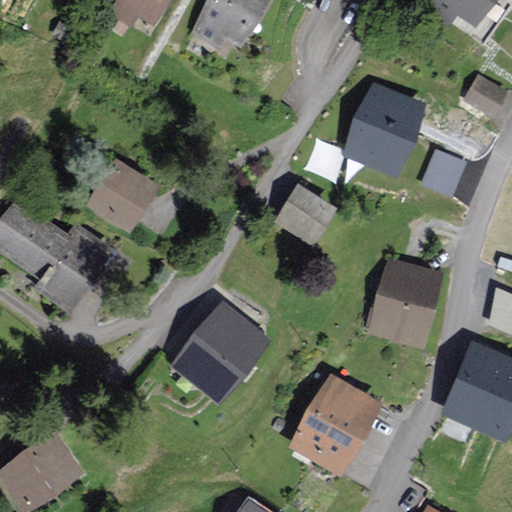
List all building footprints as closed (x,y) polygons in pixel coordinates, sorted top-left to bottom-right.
[(116,0),(109,13),(133,27),(140,16),(158,26),(173,0),(116,0)] [(269,0),(208,0),(189,35),(220,52),(227,38),(243,47),(269,0)] [(493,0),(429,0),(424,8),(448,25),(456,13),(475,26),(493,0)] [(480,77),(467,100),(495,116),(508,93),(480,77)] [(424,105),(375,86),(348,153),(397,173),(424,105)] [(162,185),(117,158),(88,206),(133,233),(162,185)] [(338,206),(296,182),(274,221),(316,245),(338,206)] [(70,230),(14,196),(0,219),(0,249),(42,275),(35,286),(75,310),(115,245),(75,221),(70,230)] [(427,343),(445,271),(383,256),(366,329),(427,343)] [(511,290),(496,287),(487,324),(511,329),(511,290)] [(223,300),(171,365),(219,403),(271,337),(223,300)] [(511,426),(511,355),(473,340),(443,413),(507,439),(511,426)] [(344,472),(382,399),(327,370),(289,443),(344,472)] [(31,511),(83,475),(52,432),(0,470),(0,481),(22,511),(31,511)] [(266,511),(246,499),(237,511),(266,511)] [(447,511),(430,502),(424,511),(447,511)]
